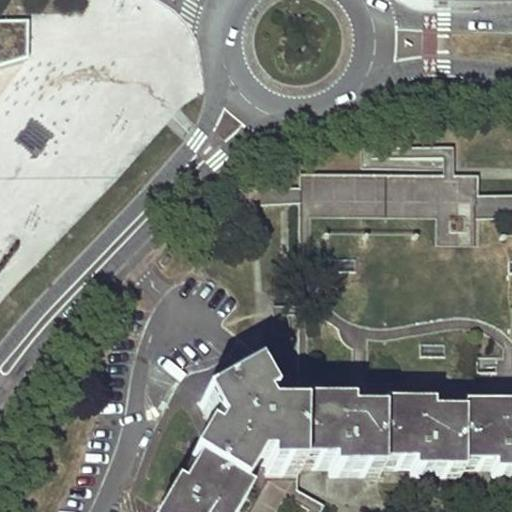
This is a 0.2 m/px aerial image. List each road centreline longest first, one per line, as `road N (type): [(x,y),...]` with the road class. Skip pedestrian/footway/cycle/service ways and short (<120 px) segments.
road 1 (tertiary): [(0,394),(180,191),(251,127),(277,116)]
road 2 (tertiary): [(223,69),(189,144),(0,351)]
road 3 (tertiary): [(364,79),(389,63),(418,59),(511,64)]
road 4 (tertiary): [(511,17),(394,13),(368,0)]
